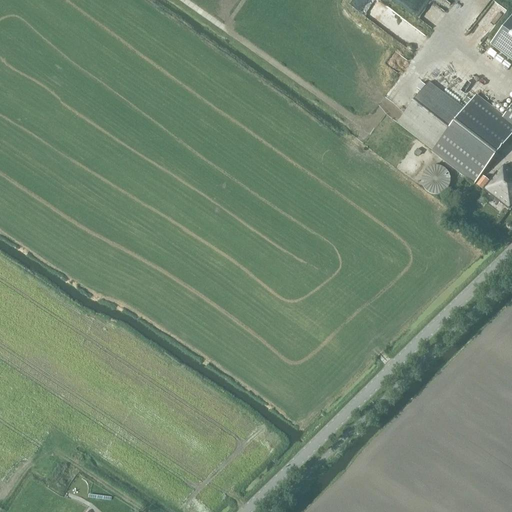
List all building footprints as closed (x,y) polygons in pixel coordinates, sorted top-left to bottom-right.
[(511,14),(504,25),(488,46),(511,64),(511,14)] [(483,41),(487,36),(471,24),(461,36),(481,50),(486,43),(483,41)] [(429,83),(397,123),(475,184),(493,160),(511,135),(511,105),(503,118),(475,96),(471,101),(468,106),(464,110),(429,83)] [(497,172),(483,190),(509,210),(509,211),(511,207),(511,171),(504,166),(499,173),(497,172)] [(437,167),(434,167),(430,168),(427,170),(424,173),(423,176),(422,179),(422,181),(423,184),(423,187),(425,190),(427,192),(429,193),(431,194),(435,194),(438,195),(441,194),(444,193),(444,192),(446,191),(448,189),(449,187),(450,185),(450,184),(450,182),(450,180),(450,179),(450,176),(447,171),(445,169),(443,168),(440,167),(437,167)]
